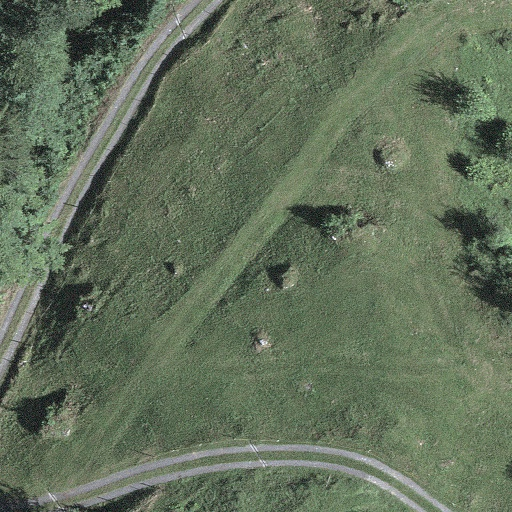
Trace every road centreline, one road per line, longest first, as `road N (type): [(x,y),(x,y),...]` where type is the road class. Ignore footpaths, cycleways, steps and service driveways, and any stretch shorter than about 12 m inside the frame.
road 1 (track): [(430,511),(347,454),(260,452),(28,498)]
road 2 (track): [(203,0),(118,106),(0,352)]
